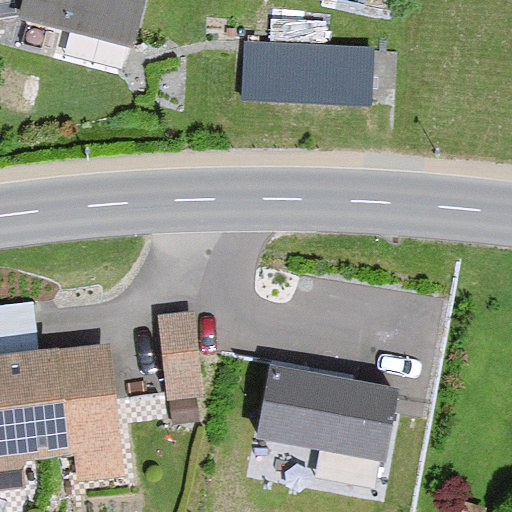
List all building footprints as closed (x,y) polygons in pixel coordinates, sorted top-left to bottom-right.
[(44,0),(0,0),(0,13),(42,9),(44,0)] [(169,0),(44,0),(42,9),(161,36),(169,0)] [(382,43),(246,41),(245,98),(381,100),(382,43)] [(205,308),(167,310),(172,395),(211,393),(205,308)] [(123,342),(0,348),(0,485),(42,483),(41,452),(88,449),(90,477),(130,475),(123,342)] [(402,385),(268,360),(253,440),(388,465),(402,385)]
